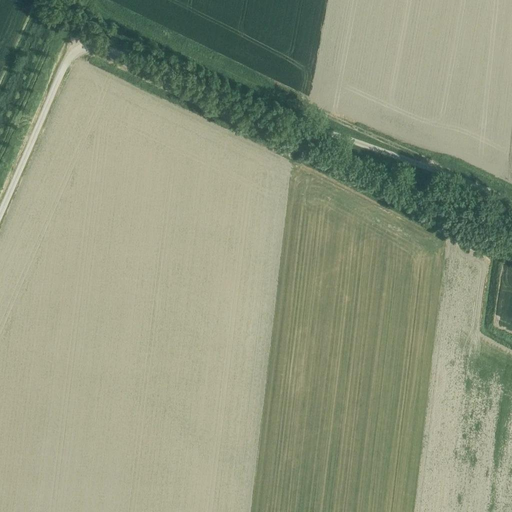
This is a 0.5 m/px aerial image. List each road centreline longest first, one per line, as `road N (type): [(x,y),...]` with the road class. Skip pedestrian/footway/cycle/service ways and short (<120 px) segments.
road 1 (unclassified): [(0,207),(67,56),(83,48),(105,49),(511,203)]
road 2 (track): [(105,49),(511,248)]
